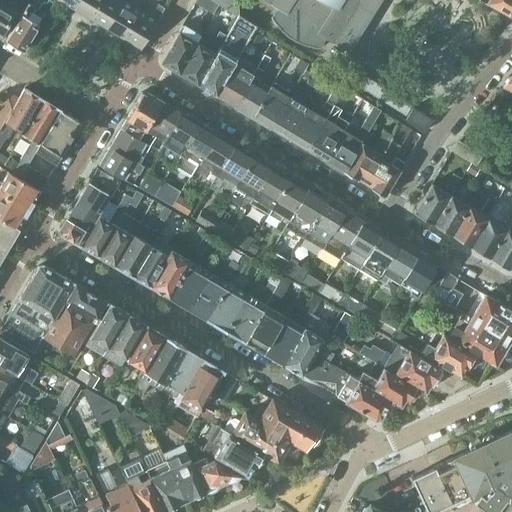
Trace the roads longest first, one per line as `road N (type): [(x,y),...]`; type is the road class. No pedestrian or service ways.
road 1 (residential): [(371,445),(34,238)]
road 2 (residential): [(392,215),(143,67)]
road 3 (residential): [(392,215),(466,97),(511,43)]
road 4 (residential): [(511,388),(371,445)]
road 5 (residential): [(511,289),(392,215)]
road 6 (residential): [(103,120),(34,238)]
road 7 (residential): [(103,120),(0,56)]
